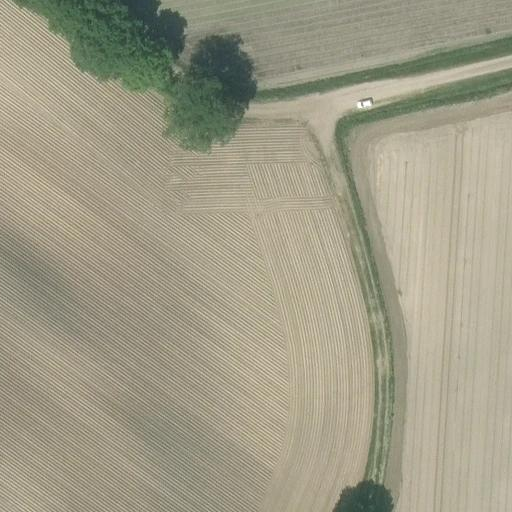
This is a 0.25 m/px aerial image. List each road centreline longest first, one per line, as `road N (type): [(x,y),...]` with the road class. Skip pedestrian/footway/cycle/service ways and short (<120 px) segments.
road 1 (track): [(79,0),(213,102),(240,113),(319,112)]
road 2 (unclassified): [(511,65),(319,112)]
